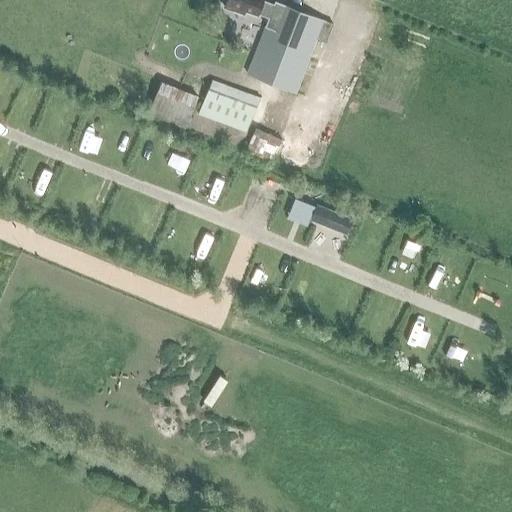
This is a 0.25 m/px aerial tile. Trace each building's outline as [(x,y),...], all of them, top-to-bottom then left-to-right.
[(225,0),(223,7),(243,14),(245,10),(257,15),(257,13),(268,17),(266,23),(252,55),(246,72),(296,91),(316,37),(326,40),(332,22),(274,0),(273,3),(264,0),(225,0)] [(184,124),(195,94),(156,79),(145,108),(184,124)] [(210,80),(205,94),(198,114),(246,132),(258,97),(210,80)] [(247,146),(273,156),(280,137),(254,127),(247,146)] [(326,156),(319,176),(332,180),(339,161),(326,156)] [(352,218),(327,208),(320,224),(346,234),(352,218)]
